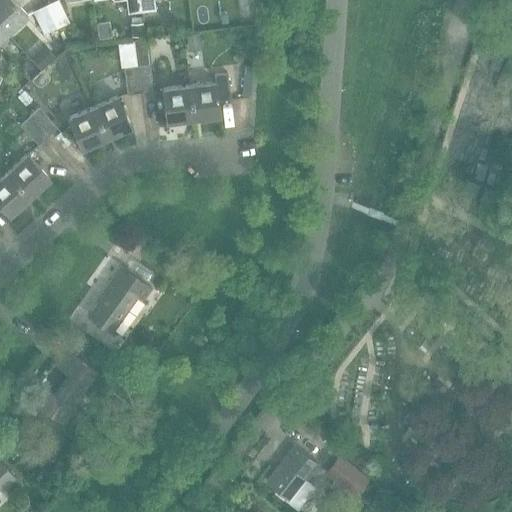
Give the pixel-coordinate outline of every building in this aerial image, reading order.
[(0,0),(0,24),(6,32),(27,12),(14,0),(0,0)] [(51,0),(44,3),(55,26),(67,20),(57,0),(51,0)] [(138,0),(125,0),(127,11),(140,9),(138,0)] [(138,0),(140,9),(154,7),(152,0),(138,0)] [(43,32),(55,26),(44,3),(32,9),(43,32)] [(135,63),(139,91),(151,89),(148,62),(135,63)] [(126,92),(139,91),(135,63),(123,65),(126,92)] [(187,84),(192,117),(218,114),(216,99),(229,97),(225,70),(213,71),(214,81),(187,84)] [(165,120),(192,117),(187,84),(161,87),(165,120)] [(90,105),(104,136),(129,125),(115,93),(90,105)] [(80,147),(104,136),(90,105),(66,116),(80,147)] [(28,114),(46,134),(56,126),(37,106),(28,114)] [(37,143),(46,134),(28,114),(19,122),(37,143)] [(6,169),(28,194),(48,177),(25,152),(6,169)] [(0,202),(9,212),(28,194),(6,169),(0,174),(0,202)] [(135,295),(141,300),(150,287),(120,266),(86,314),(110,330),(135,295)] [(26,398),(59,421),(96,370),(63,347),(55,357),(72,370),(55,394),(37,382),(26,398)] [(285,498),(297,508),(315,485),(305,477),(317,463),(294,445),(267,481),(286,496),(285,498)] [(0,486),(2,489),(14,478),(0,462),(0,486)] [(342,465),(335,475),(355,491),(361,480),(342,465)]
